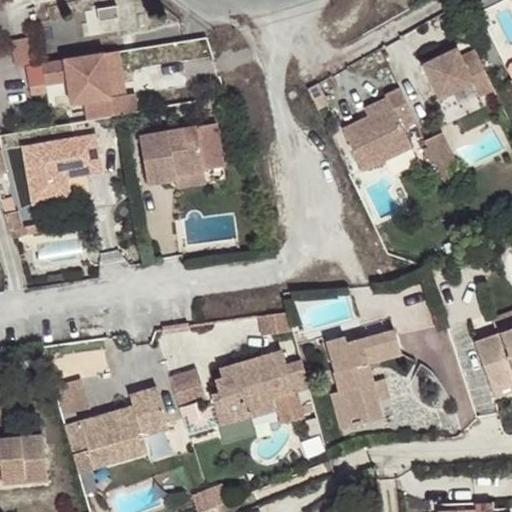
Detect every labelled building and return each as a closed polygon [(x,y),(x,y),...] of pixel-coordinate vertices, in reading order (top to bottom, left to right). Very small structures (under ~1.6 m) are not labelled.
[(100,21),(120,18),(119,5),(98,8),(100,21)] [(118,40),(33,50),(44,124),(133,112),(118,40)] [(440,51),(443,57),(457,50),(454,44),(440,51)] [(443,57),(421,67),(438,102),(471,86),(477,100),(494,91),(474,52),(461,58),(457,50),(443,57)] [(339,130),(359,173),(409,149),(399,129),(414,121),(398,88),(383,95),(384,98),(388,106),(370,115),(339,130)] [(366,107),(370,115),(388,106),(384,98),(366,107)] [(157,192),(186,188),(185,182),(215,180),(210,136),(151,142),(157,192)] [(103,139),(31,150),(39,208),(62,204),(59,184),(74,182),(109,177),(103,139)] [(185,182),(186,188),(186,196),(216,193),(215,180),(185,182)] [(74,182),(59,184),(62,204),(77,202),(74,182)] [(304,325),(355,320),(353,295),(301,300),(304,325)] [(401,357),(394,333),(347,346),(345,339),(325,345),(338,393),(345,391),(356,428),(381,421),(376,402),(371,385),(365,386),(361,374),(368,372),(366,366),(401,357)] [(511,334),(473,347),(489,393),(511,386),(511,334)] [(211,402),(220,427),(251,418),(244,393),(247,391),(252,394),(254,405),(274,400),(309,390),(301,363),(286,367),(282,354),(216,371),(219,382),(214,383),(219,400),(211,402)] [(201,369),(174,378),(183,408),(209,399),(201,369)] [(371,385),(368,372),(361,374),(365,386),(371,385)] [(81,381),(57,387),(64,415),(88,410),(81,381)] [(383,381),(371,385),(376,402),(388,398),(383,381)] [(511,386),(489,393),(492,403),(511,396),(511,386)] [(161,389),(134,397),(137,408),(67,429),(80,474),(151,453),(146,436),(172,428),(161,389)] [(244,393),(251,418),(277,410),(274,400),(254,405),(252,394),(247,391),(244,393)] [(340,432),(356,428),(345,391),(338,393),(330,396),(340,432)] [(8,490),(55,485),(52,440),(5,443),(7,459),(0,459),(0,481),(8,481),(8,490)] [(220,488),(197,491),(199,506),(222,502),(220,488)] [(494,511),(494,502),(456,503),(456,511),(494,511)]
